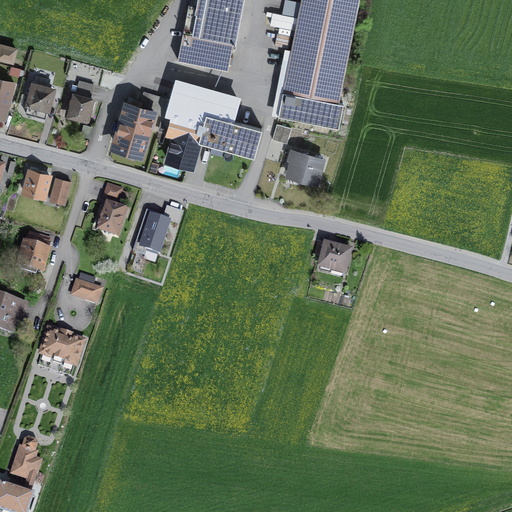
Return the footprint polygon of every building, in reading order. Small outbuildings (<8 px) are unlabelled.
[(203,0),(197,35),(233,42),(241,0),(203,0)] [(283,92),(338,103),(358,0),(301,0),(291,54),(283,92)] [(228,70),(233,42),(197,35),(183,32),(178,60),(228,70)] [(236,43),(233,57),(245,59),(248,46),(236,43)] [(0,44),(0,62),(14,66),(18,50),(0,44)] [(26,116),(45,121),(47,115),(50,116),(57,90),(47,88),(49,79),(36,76),(34,85),(31,84),(25,109),(27,109),(26,116)] [(0,122),(6,124),(17,85),(0,80),(0,122)] [(65,120),(88,126),(95,101),(88,99),(92,84),(79,81),(75,95),(69,93),(66,104),(70,105),(65,120)] [(160,129),(175,133),(199,140),(207,113),(233,120),(238,100),(185,85),(184,87),(172,84),(169,97),(164,115),(160,129)] [(143,89),(140,101),(159,106),(157,112),(164,115),(169,97),(143,89)] [(283,92),(278,116),(279,115),(338,127),(339,128),(343,104),(338,103),(283,92)] [(144,155),(157,112),(159,106),(140,101),(125,96),(110,145),(144,155)] [(261,128),(233,120),(207,113),(199,140),(253,156),(253,157),(254,157),(262,128),(261,127),(261,128)] [(287,143),(291,128),(277,124),(272,139),(287,143)] [(193,166),(199,140),(175,133),(167,158),(193,166)] [(300,172),(304,180),(316,183),(323,159),(291,150),(289,158),(292,159),(289,170),(300,172)] [(50,176),(29,170),(24,191),(44,196),(50,176)] [(65,202),(70,183),(56,179),(51,194),(58,196),(57,200),(65,202)] [(122,189),(108,184),(103,199),(117,203),(118,201),(124,203),(127,193),(121,191),(122,189)] [(125,211),(106,205),(98,229),(117,235),(125,211)] [(146,249),(159,254),(170,222),(157,217),(158,214),(147,210),(133,251),(145,255),(146,249)] [(48,244),(29,238),(21,264),(40,270),(48,244)] [(353,247),(324,239),(317,266),(321,267),(320,269),(330,272),(330,270),(346,274),(353,247)] [(78,281),(77,281),(72,295),(97,303),(101,289),(93,286),(95,279),(81,274),(78,281)] [(17,316),(16,316),(21,303),(0,294),(0,327),(12,332),(17,316)] [(60,333),(49,330),(41,353),(42,353),(38,365),(71,375),(83,341),(72,338),(73,335),(60,330),(60,333)] [(35,458),(37,452),(35,451),(37,444),(35,440),(29,438),(25,440),(22,447),(20,446),(11,473),(28,479),(34,481),(41,460),(35,458)] [(34,481),(28,479),(24,490),(0,482),(0,509),(9,511),(26,511),(33,493),(30,492),(34,481)]
